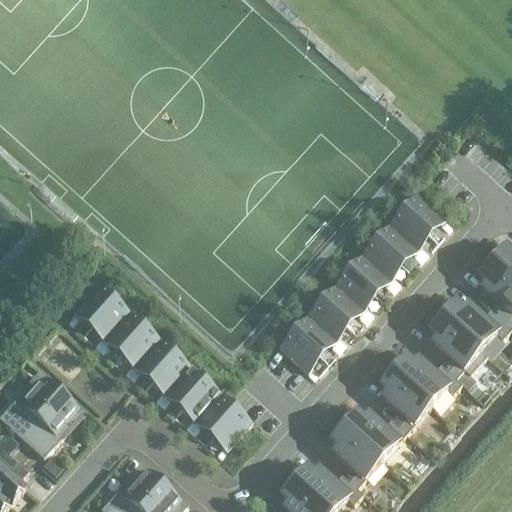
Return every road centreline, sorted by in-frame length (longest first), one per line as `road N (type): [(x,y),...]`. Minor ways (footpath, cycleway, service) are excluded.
road 1 (residential): [(501,206),(232,511)]
road 2 (residential): [(48,511),(126,424),(225,511)]
